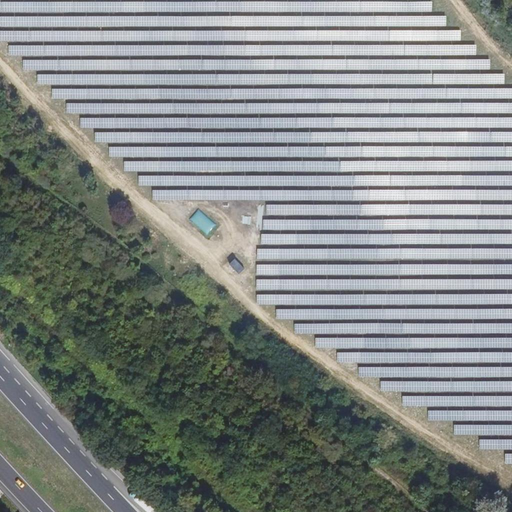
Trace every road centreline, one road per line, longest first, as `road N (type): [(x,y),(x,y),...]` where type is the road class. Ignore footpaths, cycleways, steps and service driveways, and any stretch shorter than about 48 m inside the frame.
road 1 (track): [(421,511),(150,274),(0,159)]
road 2 (trunk): [(108,486),(0,369)]
